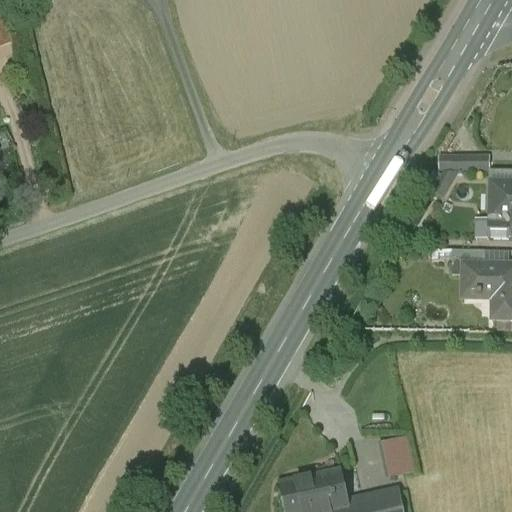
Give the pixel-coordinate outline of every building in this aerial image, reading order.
[(455,198),(455,173),(492,173),(493,157),(439,157),(438,197),(455,198)] [(511,185),(491,186),(491,221),(511,221),(511,185)] [(483,255),(452,255),(451,279),(461,279),(461,268),(483,269),(483,255)] [(511,269),(483,269),(461,268),(461,279),(461,300),(495,300),(495,324),(511,323),(511,269)] [(415,439),(385,443),(389,478),(420,475),(415,439)] [(338,474),(278,487),(283,511),(343,511),(343,507),(345,506),(338,474)] [(345,506),(343,507),(343,511),(397,511),(394,496),(345,506)]
